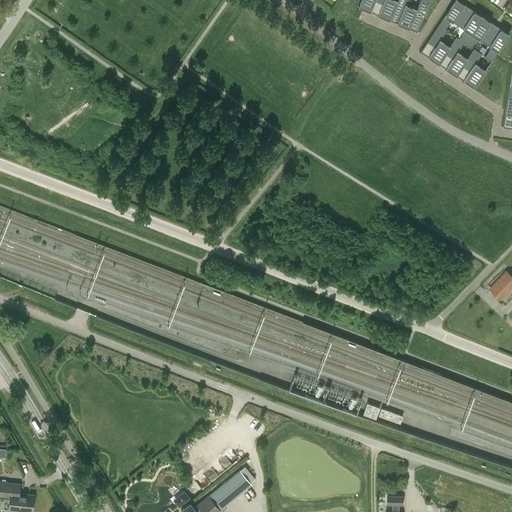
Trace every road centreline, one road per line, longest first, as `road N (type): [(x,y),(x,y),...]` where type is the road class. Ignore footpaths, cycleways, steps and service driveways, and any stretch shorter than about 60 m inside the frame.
road 1 (unclassified): [(430,332),(0,165)]
road 2 (unclassified): [(221,387),(511,490)]
road 3 (residential): [(511,158),(426,114),(277,0)]
road 4 (tertiary): [(92,511),(0,363)]
road 5 (residential): [(511,135),(495,132),(497,112),(414,56),(419,41)]
